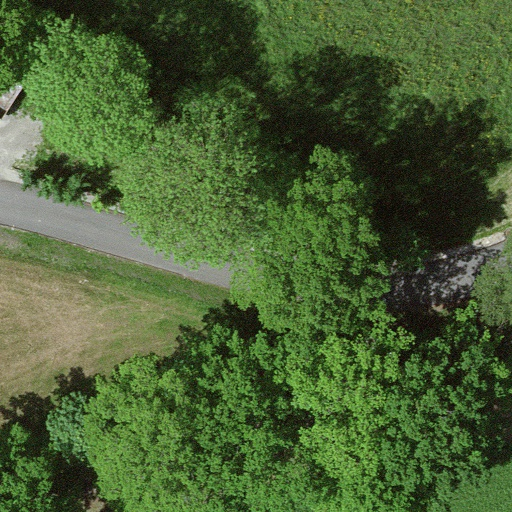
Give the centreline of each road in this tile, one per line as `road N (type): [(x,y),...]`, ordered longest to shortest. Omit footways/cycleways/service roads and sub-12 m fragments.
road 1 (track): [(10,511),(67,475),(197,428),(511,363)]
road 2 (residential): [(511,252),(442,275),(310,280),(203,258),(0,197)]
